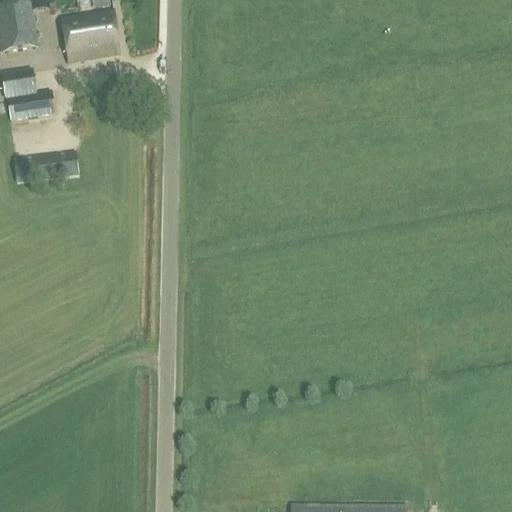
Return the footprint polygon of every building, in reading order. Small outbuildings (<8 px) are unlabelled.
[(3,0),(5,10),(30,6),(31,14),(50,11),(48,0),(3,0)] [(30,6),(5,10),(0,10),(0,50),(1,55),(36,50),(31,14),(30,6)] [(113,14),(61,22),(68,66),(120,58),(113,14)] [(32,71),(1,76),(5,101),(7,101),(10,123),(56,116),(52,92),(36,95),(32,71)] [(76,153),(14,160),(16,185),(80,177),(76,153)]
